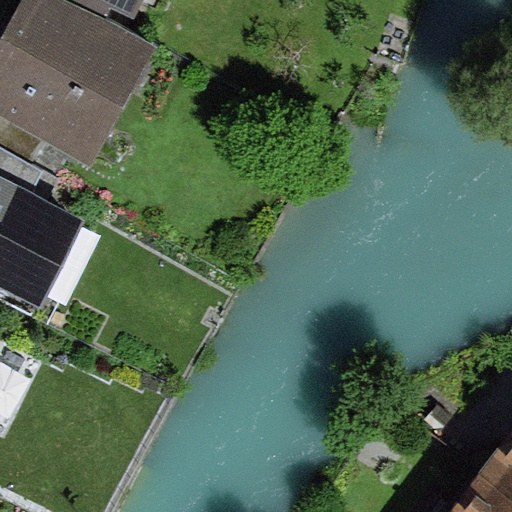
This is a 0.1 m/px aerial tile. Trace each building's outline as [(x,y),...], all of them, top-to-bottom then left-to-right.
[(92,152),(153,31),(131,20),(86,0),(13,0),(0,27),(0,138),(34,156),(47,129),(92,152)] [(86,0),(131,20),(140,0),(86,0)] [(0,138),(0,273),(65,306),(103,233),(76,219),(81,208),(34,184),(45,162),(34,156),(0,138)] [(511,428),(504,439),(498,434),(475,464),(511,491),(511,428)] [(511,511),(511,491),(475,464),(469,472),(475,477),(463,494),(456,489),(438,511),(511,511)]
